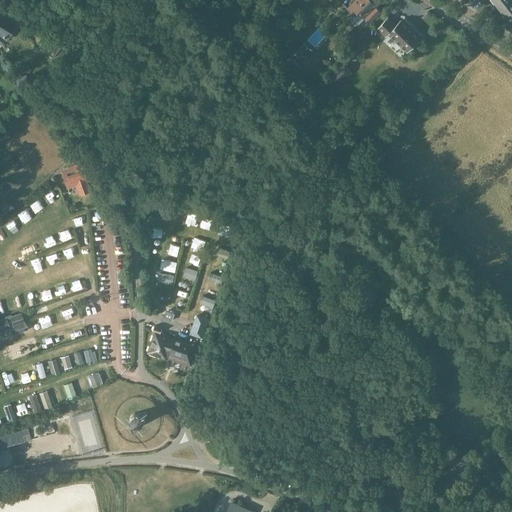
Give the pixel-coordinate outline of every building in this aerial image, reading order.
[(366,17),(371,21),(381,11),(376,6),(380,1),(378,0),(355,0),(348,8),(356,16),(359,14),(364,19),(366,17)] [(495,5),(498,9),(509,0),(492,0),(496,4),(495,5)] [(511,0),(509,0),(498,9),(501,14),(502,13),(507,19),(511,15),(511,0)] [(0,36),(7,40),(16,26),(1,17),(0,18),(0,36)] [(407,52),(420,39),(419,38),(419,39),(400,21),(401,21),(400,20),(395,25),(388,18),(388,17),(387,17),(377,28),(377,29),(377,28),(385,36),(385,37),(388,34),(407,51),(407,52)] [(264,40),(273,31),(265,23),(256,32),(264,40)] [(42,50),(53,59),(62,48),(50,39),(42,50)] [(296,50),(306,59),(313,51),(303,43),(296,50)] [(352,72),(342,63),(329,77),(339,86),(352,72)] [(25,75),(16,76),(16,86),(26,85),(25,75)] [(75,186),(78,195),(89,191),(86,181),(87,181),(80,162),(67,167),(67,169),(60,172),(67,189),(75,186)] [(216,256),(228,259),(230,252),(218,248),(216,256)] [(160,269),(175,272),(177,264),(162,260),(160,269)] [(183,276),(195,280),(198,271),(186,267),(183,276)] [(208,279),(222,284),(224,277),(210,272),(208,279)] [(157,281),(172,284),(174,276),(159,273),(157,281)] [(155,293),(168,296),(170,288),(157,285),(155,293)] [(203,305),(213,308),(216,301),(202,295),(200,302),(204,304),(203,305)] [(163,317),(172,320),(174,315),(166,312),(164,316),(162,315),(162,317),(163,318),(163,317)] [(0,320),(0,335),(2,340),(27,330),(21,313),(11,317),(10,316),(4,318),(5,319),(0,320)] [(196,315),(192,328),(198,330),(196,337),(201,339),(208,319),(196,315)] [(173,361),(190,367),(197,346),(184,341),(183,343),(173,339),(173,338),(160,333),(162,329),(154,326),(152,331),(155,332),(147,353),(167,360),(168,358),(173,359),(173,361)] [(85,351),(88,363),(93,362),(91,349),(85,351)] [(73,353),(76,366),(84,364),(81,355),(80,355),(80,352),(73,353)] [(61,357),(64,369),(72,367),(68,355),(61,357)] [(47,361),(51,375),(60,373),(56,359),(47,361)] [(42,363),(36,365),(40,379),(46,377),(42,363)] [(88,377),(93,389),(100,385),(100,384),(102,383),(98,374),(88,377)] [(83,378),(77,380),(81,392),(88,390),(83,378)] [(63,385),(67,398),(76,395),(71,382),(63,385)] [(39,394),(44,410),(52,408),(47,391),(39,394)] [(4,407),(9,423),(16,421),(10,405),(4,407)] [(140,413),(137,412),(134,413),(131,415),(130,417),(129,420),(130,423),(131,426),(134,428),(137,428),(140,428),(143,426),(144,423),(145,420),(144,417),(143,415),(140,413)] [(21,427),(21,430),(0,435),(0,452),(8,450),(7,447),(31,440),(26,425),(21,427)] [(231,502),(226,511),(252,511),(231,502)]
